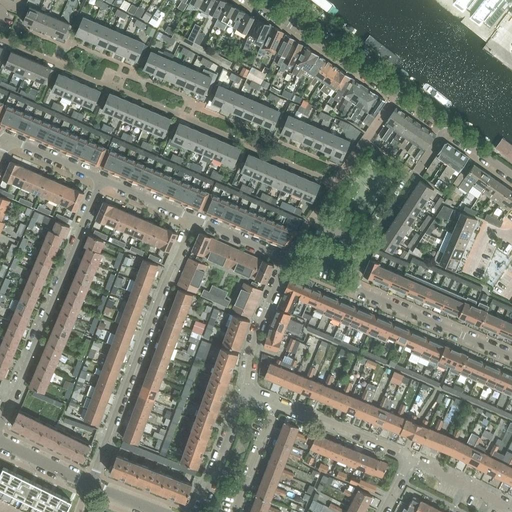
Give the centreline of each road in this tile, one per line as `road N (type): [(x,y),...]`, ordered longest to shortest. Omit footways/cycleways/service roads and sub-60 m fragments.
road 1 (residential): [(89,484),(193,219)]
road 2 (residential): [(101,178),(0,423)]
road 3 (residential): [(246,0),(445,132)]
road 4 (residential): [(511,357),(357,290),(353,274)]
road 5 (residential): [(353,274),(445,132)]
road 6 (residential): [(411,459),(276,404)]
road 7 (residential): [(246,392),(259,322),(286,260)]
road 8 (residential): [(246,392),(198,511)]
